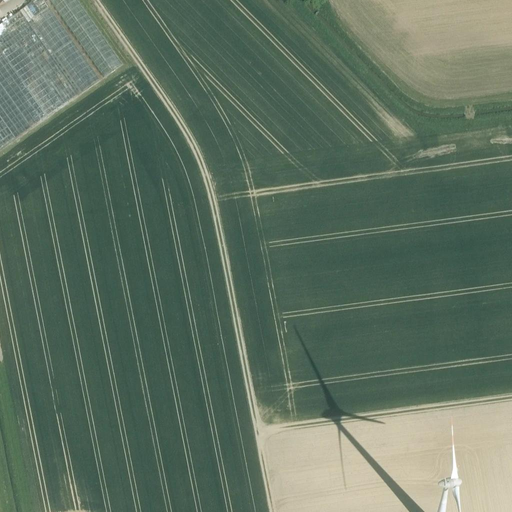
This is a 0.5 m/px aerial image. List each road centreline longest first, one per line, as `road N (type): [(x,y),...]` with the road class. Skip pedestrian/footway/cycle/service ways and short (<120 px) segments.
road 1 (track): [(96,0),(203,166),(262,435)]
road 2 (track): [(511,398),(262,435)]
